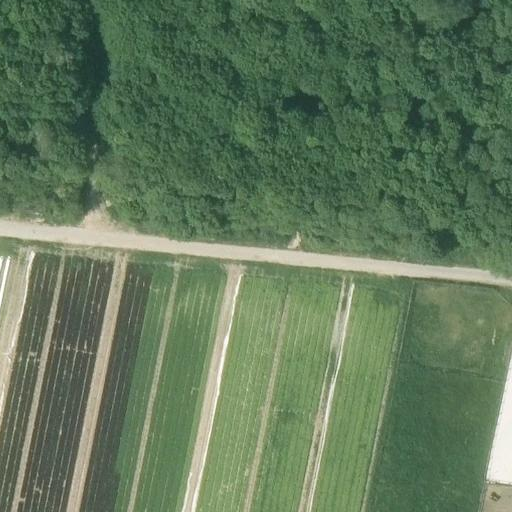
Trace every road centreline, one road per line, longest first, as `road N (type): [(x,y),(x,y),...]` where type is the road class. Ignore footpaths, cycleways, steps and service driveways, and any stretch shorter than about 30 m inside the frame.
road 1 (track): [(0,231),(511,282)]
road 2 (track): [(88,240),(79,0)]
